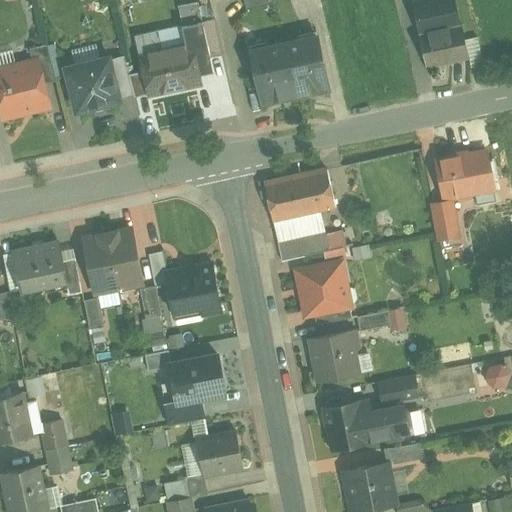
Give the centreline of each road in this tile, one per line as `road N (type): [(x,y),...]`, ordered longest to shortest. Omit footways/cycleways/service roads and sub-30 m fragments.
road 1 (residential): [(227,159),(297,511)]
road 2 (tertiary): [(511,96),(227,159)]
road 3 (tertiary): [(227,159),(0,207)]
